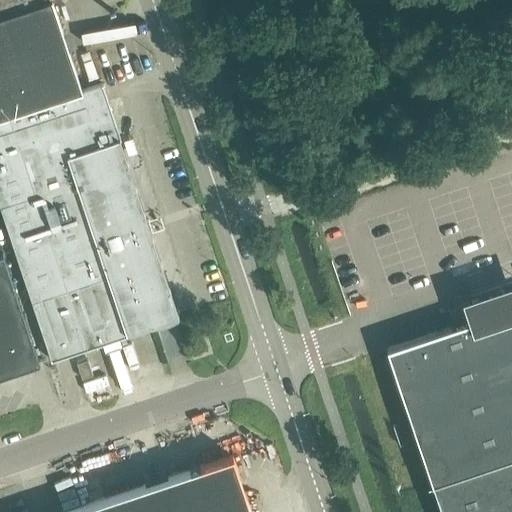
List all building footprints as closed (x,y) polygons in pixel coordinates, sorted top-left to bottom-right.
[(0,0),(0,116),(82,89),(52,0),(0,0)] [(82,89),(0,116),(0,204),(51,357),(51,359),(129,333),(128,332),(178,315),(177,314),(178,314),(178,313),(179,313),(120,137),(121,137),(103,82),(82,89)] [(0,252),(0,374),(40,361),(3,251),(0,252)] [(431,482),(433,482),(511,454),(511,292),(475,304),(479,317),(387,347),(432,481),(431,482)] [(77,362),(82,377),(93,374),(88,358),(77,362)] [(190,468),(81,505),(83,511),(184,511),(245,491),(233,454),(200,465),(193,461),(190,468)] [(511,511),(511,454),(433,482),(442,511),(511,511)] [(252,511),(245,491),(184,511),(252,511)]
